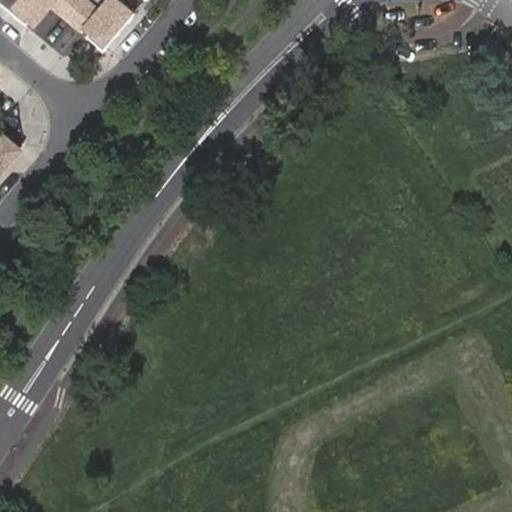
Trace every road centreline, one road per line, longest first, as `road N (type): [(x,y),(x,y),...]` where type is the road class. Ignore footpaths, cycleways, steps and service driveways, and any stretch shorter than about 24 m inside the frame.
road 1 (tertiary): [(0,448),(178,184),(285,69),(366,0)]
road 2 (tertiary): [(318,0),(185,140),(0,408)]
road 3 (residential): [(87,117),(187,0)]
road 4 (residential): [(0,221),(87,117)]
